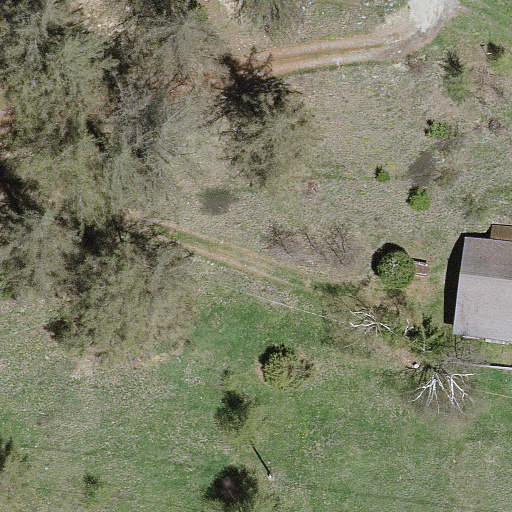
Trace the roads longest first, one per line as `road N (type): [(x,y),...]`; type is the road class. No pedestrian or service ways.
road 1 (track): [(438,0),(429,26),(408,38),(140,80),(0,119)]
road 2 (track): [(0,165),(374,305)]
